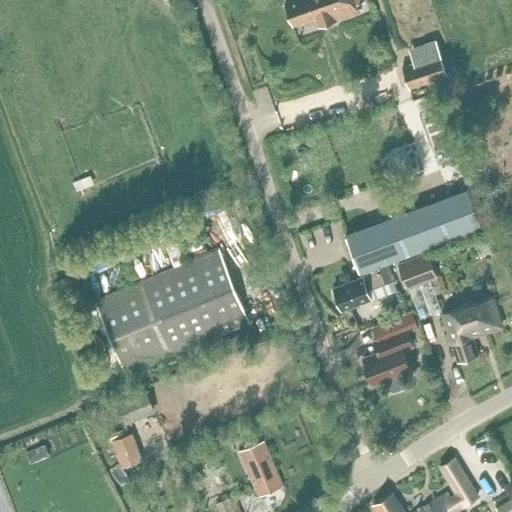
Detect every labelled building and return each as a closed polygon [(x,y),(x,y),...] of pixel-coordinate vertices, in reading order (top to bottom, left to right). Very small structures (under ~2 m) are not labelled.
[(354,0),(288,0),(284,2),(293,26),(315,18),(319,27),(359,13),(358,9),(361,8),(360,5),(357,6),(354,0)] [(413,63),(402,67),(409,88),(447,75),(444,66),(441,58),(435,40),(409,49),(413,63)] [(461,105),(455,112),(462,117),(468,110),(461,105)] [(388,263),(483,227),(468,189),(346,234),(362,278),(334,288),(342,310),(371,299),(368,290),(394,280),(388,263)] [(126,373),(249,322),(219,249),(95,300),(126,373)] [(427,254),(397,266),(406,292),(438,281),(427,254)] [(452,344),(457,362),(480,355),(475,337),(505,328),(494,294),(440,312),(450,344),(452,344)] [(402,302),(391,306),(395,317),(406,313),(402,302)] [(403,350),(413,346),(406,329),(374,342),(379,353),(364,359),(374,385),(411,370),(403,350)] [(147,389),(116,401),(125,425),(156,412),(147,389)] [(111,440),(122,467),(143,459),(133,431),(125,433),(123,428),(111,433),(113,439),(111,440)] [(258,496),(283,486),(264,440),(239,451),(258,496)] [(459,511),(458,510),(479,498),(455,458),(441,466),(456,492),(449,495),(448,493),(417,511),(407,511),(394,492),(373,505),(377,511),(459,511)] [(216,503),(220,511),(236,511),(230,497),(216,503)]
